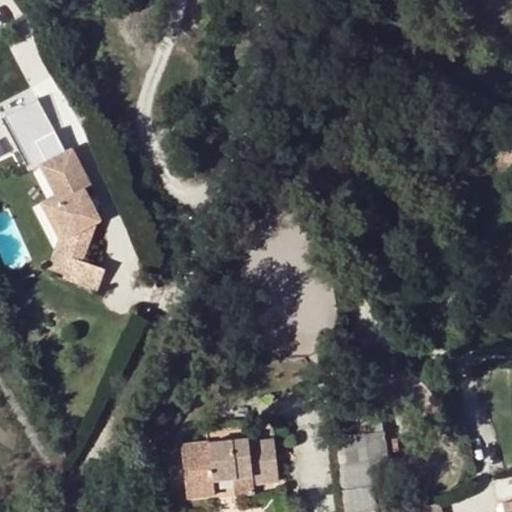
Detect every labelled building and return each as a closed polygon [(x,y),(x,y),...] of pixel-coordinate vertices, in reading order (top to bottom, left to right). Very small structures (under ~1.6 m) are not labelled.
[(71,170),(63,156),(38,169),(53,198),(56,205),(51,214),(65,239),(58,261),(69,265),(63,285),(99,297),(105,273),(83,266),(93,226),(99,223),(82,192),(87,188),(75,168),(71,170)] [(51,214),(56,205),(53,198),(37,206),(56,244),(51,259),(58,261),(65,239),(51,214)] [(364,431),(369,459),(371,485),(385,483),(377,430),(364,431)] [(334,436),(338,462),(369,459),(364,431),(334,436)] [(248,438),(180,444),(185,497),(214,493),(212,480),(233,477),(252,476),(252,484),(277,482),(275,459),(250,461),(249,442),(248,438)] [(249,442),(250,461),(275,459),(272,440),(249,442)] [(385,483),(371,485),(369,459),(338,462),(346,511),(388,505),(385,483)] [(252,484),(252,476),(233,477),(234,487),(252,484)] [(511,511),(511,500),(501,503),(502,511),(511,511)] [(408,510),(407,511),(441,511),(439,503),(408,510)]
